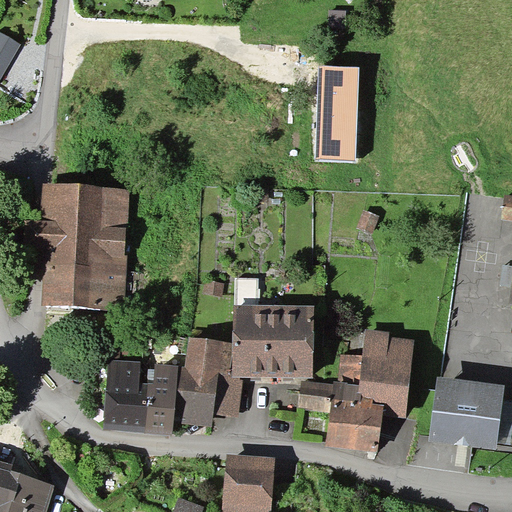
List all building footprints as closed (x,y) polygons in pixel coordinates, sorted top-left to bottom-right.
[(0,31),(0,80),(22,45),(0,31)] [(355,161),(359,67),(321,66),(317,159),(355,161)] [(129,307),(134,193),(49,190),(44,303),(129,307)] [(310,303),(233,303),(233,371),(309,372),(310,303)] [(370,326),(362,398),(388,401),(387,412),(408,414),(416,336),(392,333),(392,328),(370,326)] [(155,358),(153,377),(148,422),(147,426),(214,433),(216,409),(238,411),(242,373),(228,372),(231,338),(192,334),(189,362),(155,358)] [(109,355),(102,417),(148,422),(153,377),(141,376),(142,359),(109,355)] [(438,382),(430,437),(494,446),(502,391),(438,382)] [(387,412),(388,401),(362,398),(333,395),(329,441),(383,447),(387,412)] [(230,454),(225,505),(274,509),(279,459),(230,454)] [(0,469),(0,511),(46,511),(54,487),(0,469)] [(201,511),(204,506),(178,497),(172,511),(201,511)]
